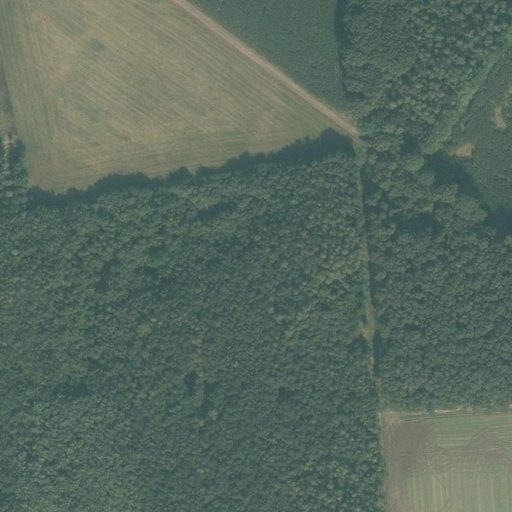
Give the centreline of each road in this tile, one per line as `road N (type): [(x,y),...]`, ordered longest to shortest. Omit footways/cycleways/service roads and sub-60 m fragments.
road 1 (track): [(170,0),(511,248)]
road 2 (track): [(361,137),(349,0)]
